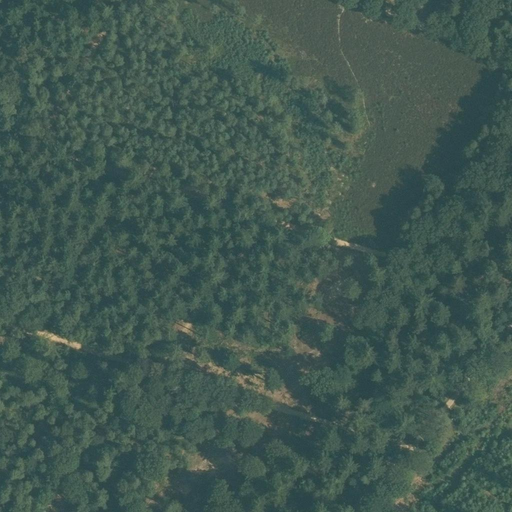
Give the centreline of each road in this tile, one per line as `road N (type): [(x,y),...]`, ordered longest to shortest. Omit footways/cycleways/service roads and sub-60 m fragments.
road 1 (track): [(511,296),(0,135)]
road 2 (track): [(408,450),(0,321)]
road 3 (track): [(153,368),(268,218)]
road 4 (track): [(511,69),(355,0)]
road 5 (track): [(121,0),(36,146)]
road 6 (track): [(408,450),(511,324)]
